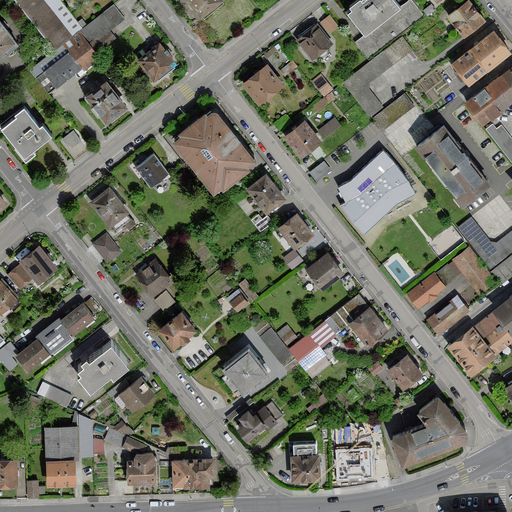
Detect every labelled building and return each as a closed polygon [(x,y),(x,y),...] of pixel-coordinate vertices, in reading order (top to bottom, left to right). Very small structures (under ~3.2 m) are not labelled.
[(42,0),(14,0),(53,49),(71,35),(42,0)] [(186,0),(201,18),(222,0),(186,0)] [(352,8),(347,12),(364,33),(399,5),(394,0),(362,0),(361,0),(356,0),(350,5),(352,8)] [(425,18),(410,0),(407,0),(355,42),(370,61),(401,36),(425,18)] [(469,0),(465,0),(447,15),(464,36),(485,19),(469,0)] [(431,3),(423,10),(428,15),(435,9),(431,3)] [(62,45),(80,67),(83,71),(108,51),(104,47),(116,37),(110,30),(125,18),(113,4),(62,45)] [(339,26),(329,14),(319,21),(330,34),(339,26)] [(18,42),(0,20),(0,53),(6,48),(8,50),(18,42)] [(316,23),(296,40),(312,59),(332,42),(316,23)] [(494,29),(451,62),(468,84),(511,51),(494,29)] [(159,41),(137,60),(153,80),(176,62),(159,41)] [(80,67),(62,45),(30,71),(48,93),(80,67)] [(266,63),(242,82),(258,102),(282,83),(266,63)] [(511,64),(465,101),(482,124),(511,100),(511,64)] [(52,98),(48,93),(30,71),(20,79),(42,106),(52,98)] [(320,74),(311,81),(324,96),(332,89),(320,74)] [(106,79),(85,94),(106,122),(127,106),(106,79)] [(403,92),(373,117),(383,130),(413,105),(403,92)] [(40,125),(24,105),(15,112),(17,114),(1,126),(24,155),(47,138),(52,134),(43,122),(40,125)] [(218,110),(211,109),(206,113),(204,110),(178,131),(180,134),(172,140),(214,191),(221,185),(223,188),(250,167),(248,164),(256,158),(218,110)] [(304,118),(283,135),(300,157),(341,125),(334,117),(314,132),(304,118)] [(443,123),(415,145),(462,205),(490,183),(443,123)] [(493,124),(486,129),(511,161),(511,137),(501,124),(496,128),(493,124)] [(71,145),(82,137),(74,127),(63,135),(71,145)] [(352,219),(364,233),(397,202),(415,192),(407,178),(394,160),(384,149),(351,179),(338,186),(346,201),(340,203),(352,219)] [(168,173),(153,153),(135,166),(151,186),(168,173)] [(266,213),(285,197),(265,172),(246,187),(266,213)] [(109,185),(89,201),(110,226),(129,210),(109,185)] [(313,233),(296,211),(278,226),(295,247),(313,233)] [(272,221),(267,215),(262,218),(258,214),(251,220),(261,231),(272,221)] [(471,216),(457,226),(490,268),(511,250),(511,229),(497,241),(490,240),(471,216)] [(120,251),(106,232),(92,242),(107,261),(120,251)] [(38,244),(19,260),(38,282),(57,267),(38,244)] [(452,260),(448,264),(456,275),(461,271),(479,293),(495,280),(468,246),(451,259),(452,260)] [(344,272),(327,250),(306,266),(323,289),(344,272)] [(511,254),(491,271),(501,283),(511,273),(511,254)] [(153,295),(172,279),(154,258),(135,273),(153,295)] [(434,271),(407,292),(419,307),(428,299),(429,301),(437,295),(435,293),(457,276),(456,275),(448,264),(447,263),(435,272),(434,271)] [(20,288),(31,278),(18,264),(13,269),(7,274),(20,288)] [(0,276),(0,312),(18,296),(0,276)] [(237,288),(226,297),(237,310),(248,302),(237,288)] [(166,290),(155,299),(164,310),(175,301),(166,290)] [(324,320),(334,333),(348,321),(369,305),(358,292),(324,320)] [(456,293),(427,318),(438,332),(468,307),(456,293)] [(511,293),(493,309),(511,332),(511,293)] [(90,297),(86,301),(95,312),(99,308),(90,297)] [(83,302),(60,320),(72,335),(94,316),(83,302)] [(369,305),(348,321),(367,344),(387,327),(369,305)] [(157,327),(173,346),(181,340),(182,342),(189,336),(188,334),(196,328),(181,309),(157,327)] [(511,332),(493,309),(448,346),(471,374),(511,340),(511,332)] [(263,317),(252,325),(261,337),(272,328),(263,317)] [(58,318),(37,334),(38,336),(51,352),(54,355),(74,338),(72,335),(60,320),(58,318)] [(286,324),(276,332),(287,344),(297,336),(286,324)] [(308,332),(289,347),(292,350),(301,362),(307,369),(326,353),(308,332)] [(38,336),(16,354),(28,370),(51,352),(38,336)] [(81,368),(78,371),(90,386),(110,370),(112,373),(128,360),(110,339),(89,356),(86,353),(81,357),(83,360),(78,364),(81,368)] [(18,350),(10,340),(0,349),(0,358),(10,370),(18,363),(11,356),(18,350)] [(248,344),(222,365),(243,392),(270,371),(248,344)] [(292,350),(280,360),(289,372),(301,362),(292,350)] [(406,352),(387,368),(403,388),(422,372),(406,352)] [(376,361),(367,368),(372,375),(382,368),(376,361)] [(124,378),(108,391),(122,408),(127,404),(132,410),(155,392),(140,375),(129,384),(124,378)] [(43,382),(38,393),(66,406),(71,395),(43,382)] [(438,393),(417,410),(426,420),(447,446),(460,441),(464,439),(467,435),(467,432),(467,429),(465,426),(462,422),(438,393)] [(400,395),(392,401),(397,407),(405,401),(400,395)] [(243,421),(237,426),(247,439),(257,430),(259,433),(266,428),(267,429),(277,420),(276,418),(282,413),(272,401),(266,406),(264,405),(253,414),(247,408),(239,415),(243,421)] [(79,413),(79,457),(92,456),(92,420),(79,413)] [(126,426),(121,420),(113,427),(121,431),(126,426)] [(402,463),(447,446),(426,420),(391,434),(402,463)] [(75,456),(78,456),(78,424),(45,425),(46,456),(75,456)] [(109,427),(104,438),(132,451),(143,450),(146,444),(109,427)] [(316,441),(294,442),(294,452),(291,452),(291,479),(320,478),(319,452),(316,452),(316,441)] [(169,454),(172,454),(172,485),(209,485),(209,476),(216,475),(215,455),(186,456),(186,446),(169,446),(169,454)] [(371,449),(338,450),(339,472),(346,472),(346,475),(365,474),(365,471),(372,471),(371,449)] [(134,458),(127,458),(127,481),(155,481),(155,453),(152,451),(136,451),(134,454),(134,458)] [(75,456),(46,456),(46,485),(76,484),(75,456)] [(17,457),(0,457),(0,485),(17,485),(17,457)] [(39,479),(27,479),(28,497),(39,497),(39,479)]
